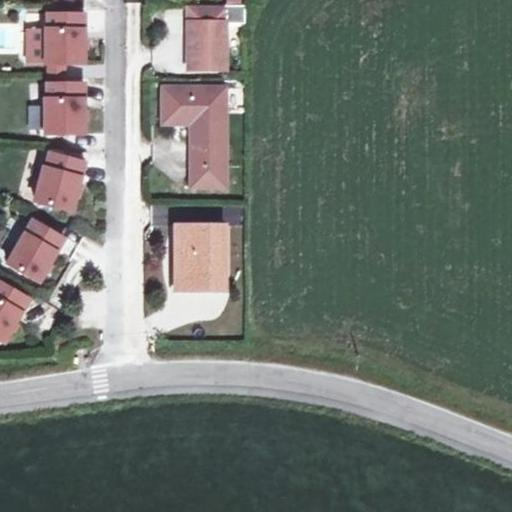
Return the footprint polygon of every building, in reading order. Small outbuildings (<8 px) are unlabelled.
[(244,2),(188,3),(188,66),(223,67),(224,22),(244,22),(244,2)] [(62,63),(83,62),(83,13),(46,13),(46,27),(44,28),(45,63),(48,63),(48,75),(62,75),(62,63)] [(45,63),(44,28),(24,28),(24,63),(45,63)] [(44,98),(44,133),(83,132),(82,83),(46,83),(46,98),(44,98)] [(191,205),(224,205),(223,89),(162,89),(163,124),(191,124),(191,205)] [(84,161),(49,152),(45,166),(43,166),(34,200),(72,210),(84,161)] [(64,237),(32,219),(7,263),(39,281),(64,237)] [(176,225),(175,276),(194,276),(194,288),(224,288),(223,225),(176,225)] [(194,276),(175,276),(175,288),(194,288),(194,276)] [(29,298),(0,281),(0,339),(4,342),(29,298)]
